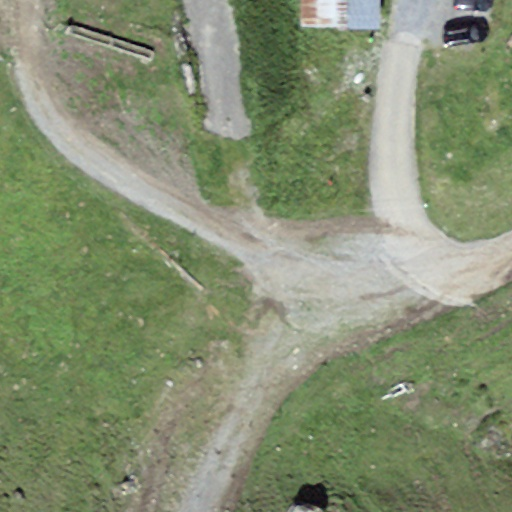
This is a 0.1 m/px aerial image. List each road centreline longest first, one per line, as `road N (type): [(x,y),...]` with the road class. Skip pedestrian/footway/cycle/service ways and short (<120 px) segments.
road 1 (track): [(345,279),(167,217),(58,147),(22,70),(25,0)]
road 2 (track): [(345,279),(390,220),(396,0)]
road 3 (track): [(200,511),(228,446),(291,343),(345,279)]
road 4 (track): [(511,251),(438,281),(345,279)]
